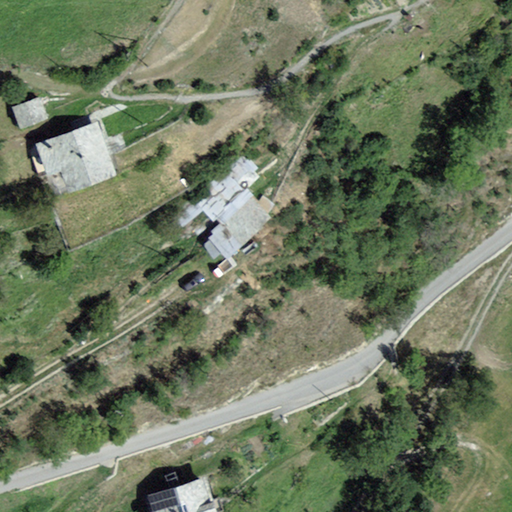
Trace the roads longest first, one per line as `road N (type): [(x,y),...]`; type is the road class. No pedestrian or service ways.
road 1 (residential): [(511,228),(340,374),(0,485)]
road 2 (track): [(511,257),(363,511)]
road 3 (track): [(0,405),(146,317)]
